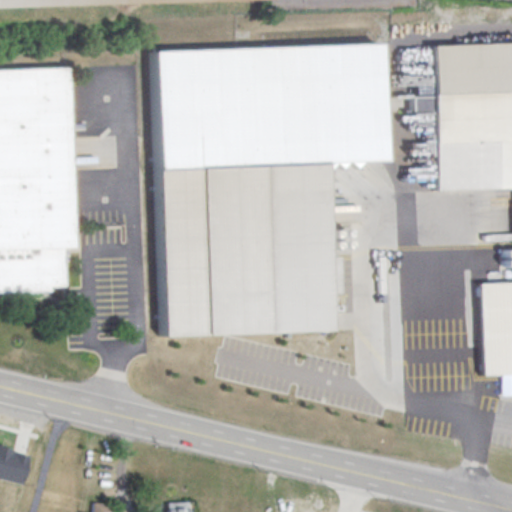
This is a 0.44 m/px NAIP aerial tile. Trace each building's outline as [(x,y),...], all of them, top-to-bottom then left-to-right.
[(511,42),(427,45),(430,188),(511,184),(511,42)] [(0,69),(61,67),(68,246),(59,247),(61,286),(46,286),(47,292),(0,293),(0,69)] [(318,163),(321,258),(338,257),(340,312),(322,313),(323,340),(155,345),(149,168),(318,163)] [(511,283),(475,283),(477,374),(511,373),(511,283)] [(163,511),(163,502),(184,501),(184,511),(163,511)] [(89,511),(105,511),(106,502),(90,502),(89,511)]
